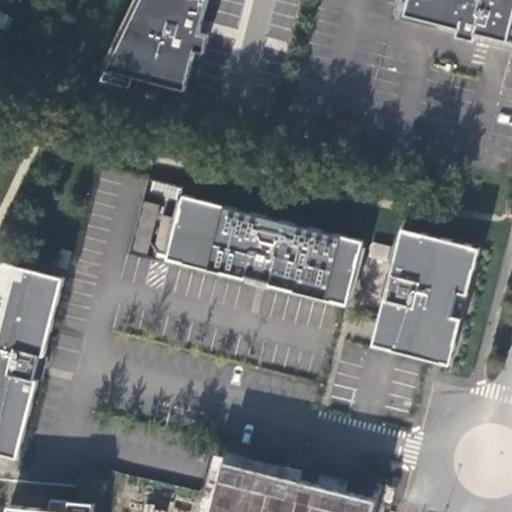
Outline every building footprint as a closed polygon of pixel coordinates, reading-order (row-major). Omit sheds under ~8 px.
[(128,0),(97,64),(180,87),(190,47),(199,49),(203,32),(195,30),(202,0),(128,0)] [(511,0),(499,0),(500,0),(497,0),(403,0),(400,12),(511,40),(511,0)] [(131,76),(105,67),(100,80),(127,88),(131,76)] [(356,237),(177,191),(160,254),(238,275),(239,271),(263,277),(262,281),(340,302),(356,237)] [(153,233),(157,207),(144,205),(140,231),(153,233)] [(473,245),(395,225),(383,271),(387,272),(381,296),(378,295),(365,341),(442,362),(454,315),(445,313),(451,289),(461,291),(473,245)] [(382,245),(365,240),(361,254),(379,259),(382,245)] [(64,247),(54,244),(49,261),(59,264),(64,247)] [(139,282),(143,257),(128,255),(124,280),(139,282)] [(57,273),(0,257),(0,449),(11,452),(37,350),(33,350),(39,325),(43,327),(57,273)] [(263,277),(239,271),(238,275),(262,281),(263,277)] [(387,272),(383,271),(378,295),(381,296),(387,272)] [(454,315),(461,291),(451,289),(445,313),(454,315)] [(43,327),(39,325),(33,350),(37,350),(43,327)] [(208,511),(371,511),(374,504),(221,464),(208,511)] [(109,511),(109,509),(10,503),(9,511),(109,511)]
